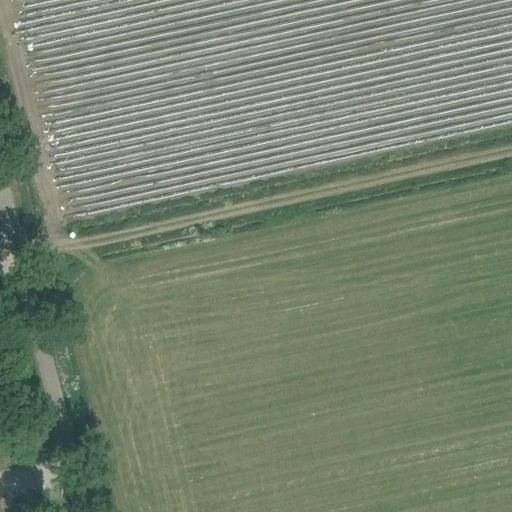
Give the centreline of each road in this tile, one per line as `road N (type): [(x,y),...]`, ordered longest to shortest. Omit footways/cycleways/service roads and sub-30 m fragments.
road 1 (track): [(511,151),(11,262)]
road 2 (unclassified): [(78,511),(0,217)]
